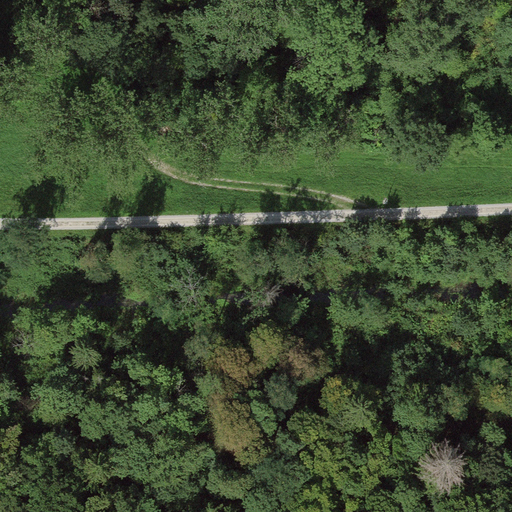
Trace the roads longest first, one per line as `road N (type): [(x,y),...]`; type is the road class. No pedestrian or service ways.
road 1 (track): [(511,424),(0,449)]
road 2 (track): [(511,209),(0,225)]
road 3 (track): [(381,215),(333,198),(179,177),(129,133),(88,66)]
